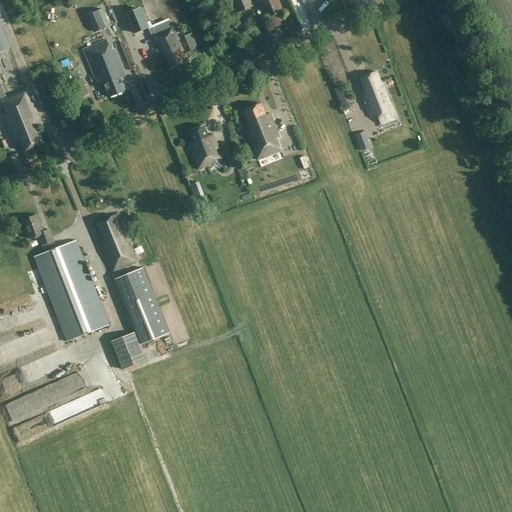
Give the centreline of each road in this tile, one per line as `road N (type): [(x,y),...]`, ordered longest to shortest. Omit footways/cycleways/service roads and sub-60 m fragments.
road 1 (tertiary): [(0,186),(168,97),(390,0)]
road 2 (unknown): [(68,153),(0,8)]
